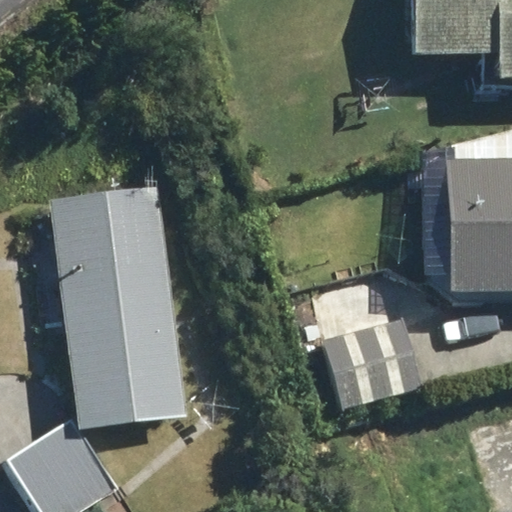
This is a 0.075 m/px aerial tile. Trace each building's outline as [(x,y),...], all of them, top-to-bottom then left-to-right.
[(511,0),(413,0),(418,61),(494,56),(495,85),(511,84),(511,0)] [(511,162),(442,162),(441,294),(511,294),(511,162)] [(152,186),(47,199),(74,425),(179,413),(152,186)] [(389,346),(382,321),(317,339),(339,415),(427,390),(413,339),(389,346)] [(73,511),(111,489),(66,419),(5,458),(38,511),(73,511)]
